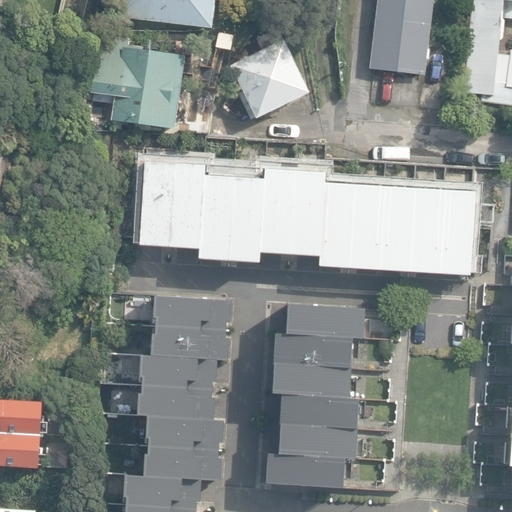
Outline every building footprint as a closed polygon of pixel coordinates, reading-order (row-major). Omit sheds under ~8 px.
[(121,0),(120,17),(212,28),(215,0),(121,0)] [(379,0),(371,69),(426,76),(434,0),(379,0)] [(493,96),(497,54),(500,18),(511,18),(511,0),(468,0),(461,93),(482,95),(493,96)] [(113,121),(175,131),(187,56),(117,45),(119,38),(102,35),(92,99),(116,103),(113,121)] [(238,94),(251,122),(308,93),(282,40),(229,67),(242,92),(238,94)] [(493,96),(482,95),(481,103),(511,105),(511,49),(510,49),(509,55),(497,54),(493,96)] [(82,127),(82,113),(66,113),(65,127),(82,127)] [(264,180),(205,176),(206,167),(145,163),(140,245),(200,249),(199,259),(259,262),(259,252),(320,256),(324,186),(325,174),(265,170),(264,180)] [(480,195),(324,186),(320,256),(319,270),(475,280),(480,195)] [(230,322),(231,300),(154,296),(153,316),(156,317),(156,334),(152,334),(151,355),(141,355),(140,377),(143,377),(142,393),(138,393),(137,415),(147,415),(146,437),(149,437),(148,453),(144,453),(143,475),(125,474),(124,496),(127,496),(126,511),(123,511),(122,511),(196,511),(197,501),(200,501),(201,478),(221,479),(222,456),(218,456),(219,441),(222,441),(223,419),(214,419),(215,397),(212,397),(213,381),(215,381),(216,359),(227,360),(229,337),(225,337),(226,322),(230,322)] [(362,338),(364,308),(288,303),(286,334),(274,333),(273,363),(275,363),(273,393),(281,394),(279,424),(281,424),(279,453),(267,452),(265,483),(343,488),(345,457),(354,457),(358,398),(348,397),(351,338),(362,338)] [(0,405),(0,467),(36,469),(39,408),(0,405)]
